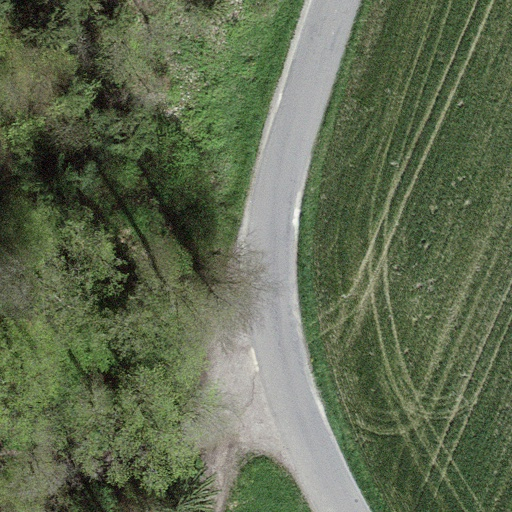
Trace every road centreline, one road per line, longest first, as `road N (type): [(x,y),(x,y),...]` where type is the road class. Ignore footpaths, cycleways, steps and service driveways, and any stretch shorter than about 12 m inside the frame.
road 1 (unclassified): [(341,0),(272,220),(272,311),(295,416),(342,511)]
road 2 (track): [(0,489),(295,416)]
